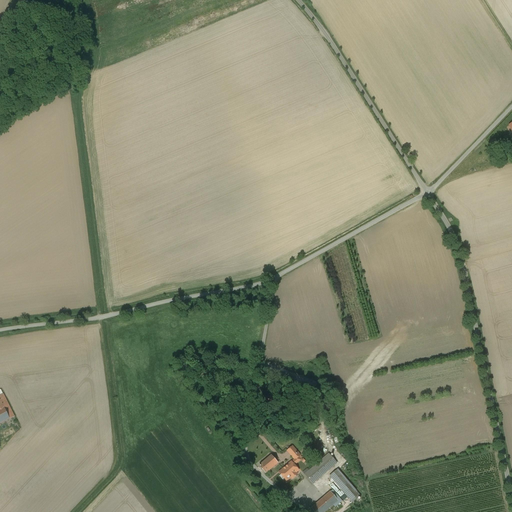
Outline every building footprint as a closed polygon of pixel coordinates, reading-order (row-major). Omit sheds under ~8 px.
[(0,424),(14,417),(3,394),(0,395),(0,424)] [(287,451),(291,456),(297,451),(293,447),(287,451)] [(291,462),(279,473),(283,477),(284,475),(288,480),(291,477),(293,479),(297,475),(295,473),(299,470),(294,466),(301,460),(298,458),(301,456),(297,451),(291,456),(295,460),(292,462),(291,462)] [(337,463),(329,454),(305,475),(313,484),(337,463)] [(266,474),(278,463),(271,456),(259,466),(266,474)] [(360,496),(337,470),(330,476),(352,502),(360,496)] [(324,511),(338,501),(330,492),(311,508),(314,511),(324,511)]
